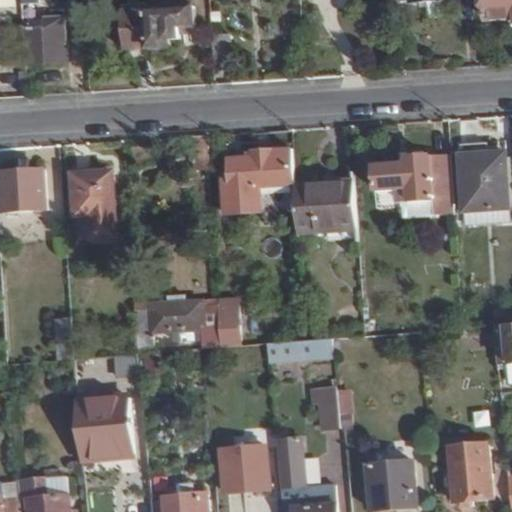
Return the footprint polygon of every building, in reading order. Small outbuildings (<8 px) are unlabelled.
[(511,0),(491,0),(493,19),(511,18),(511,0)] [(199,27),(196,9),(149,11),(149,14),(132,15),(134,50),(151,49),(151,51),(171,51),(171,43),(182,43),(182,36),(197,35),(197,27),(199,27)] [(227,13),(217,13),(217,23),(227,23),(227,13)] [(32,27),(25,27),(28,65),(67,62),(65,20),(45,21),(46,32),(32,32),(32,27)] [(46,32),(45,21),(32,22),(32,27),(32,32),(46,32)] [(217,32),(215,60),(235,61),(237,33),(217,32)] [(210,136),(199,136),(201,157),(211,157),(210,136)] [(491,146),(484,147),(485,158),(465,158),(469,214),(510,212),(508,156),(491,156),(491,146)] [(485,158),(484,147),(465,147),(465,158),(485,158)] [(233,190),(261,188),(278,187),(275,152),(256,153),(256,160),(231,161),(233,190)] [(449,194),(456,194),(453,157),(408,159),(409,166),(377,167),(379,192),(404,191),(405,204),(417,204),(417,219),(438,218),(437,200),(448,200),(449,194)] [(3,175),(6,214),(19,213),(49,212),(46,173),(3,175)] [(95,217),(96,239),(119,238),(116,174),(77,176),(79,218),(95,217)] [(340,232),(360,231),(357,186),(330,186),(331,184),(298,186),(301,239),(340,236),(340,232)] [(261,199),(261,188),(233,190),(234,201),(261,199)] [(19,213),(6,214),(7,224),(19,223),(19,213)] [(137,306),(140,356),(173,353),(173,348),(157,349),(155,334),(206,331),(206,338),(222,337),(221,314),(221,307),(203,307),(202,303),(186,303),(186,297),(169,297),(169,304),(137,306)] [(221,314),(222,337),(223,350),(243,348),(239,313),(221,314)] [(77,317),(58,319),(62,358),(81,357),(77,317)] [(511,326),(492,328),(496,367),(506,366),(508,384),(511,383),(511,326)] [(285,344),(307,343),(307,331),(291,332),(291,338),(284,339),(285,344)] [(325,349),(324,342),(307,343),(285,344),(270,346),(271,352),(288,351),(288,354),(309,353),(309,350),(325,349)] [(138,357),(121,358),(122,374),(138,373),(138,357)] [(324,431),(344,430),(340,390),(321,393),(324,431)] [(81,406),(85,460),(112,457),(111,449),(136,447),(133,401),(81,406)] [(494,411),(479,412),(480,427),(495,426),(494,411)] [(496,500),(490,444),(453,448),(459,505),(463,505),(464,510),(476,508),(476,502),(496,500)] [(272,491),(269,448),(224,452),(228,495),(272,491)] [(421,506),(417,462),(372,466),(376,511),(395,511),(395,508),(421,506)] [(173,476),(157,476),(158,492),(174,491),(173,476)] [(284,492),(286,511),(340,511),(337,486),(309,489),(309,476),(292,477),(292,490),(284,492)] [(73,511),(71,481),(22,485),(24,504),(33,503),(33,511),(73,511)] [(24,511),(24,504),(22,485),(0,486),(0,511),(24,511)] [(182,499),(199,498),(198,486),(181,487),(182,499)] [(211,511),(210,497),(199,498),(182,499),(154,502),(154,511),(211,511)] [(154,511),(154,502),(138,504),(139,511),(154,511)]
